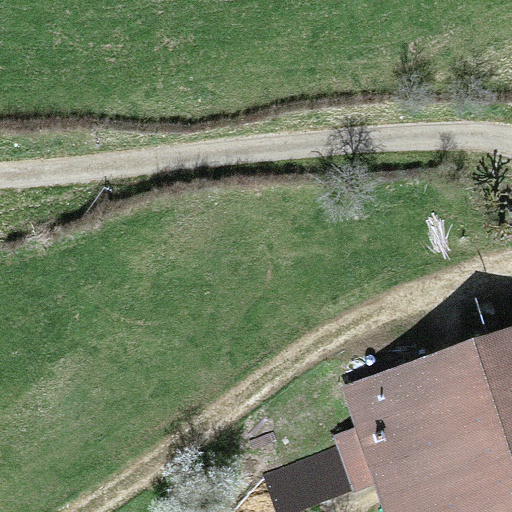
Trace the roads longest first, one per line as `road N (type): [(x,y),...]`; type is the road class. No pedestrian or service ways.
road 1 (unclassified): [(0,176),(399,138),(511,139)]
road 2 (track): [(78,511),(337,316),(455,266),(511,253)]
